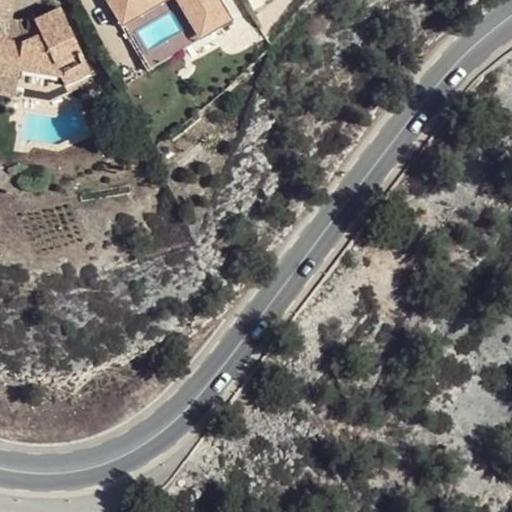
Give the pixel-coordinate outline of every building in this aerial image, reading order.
[(0,0),(0,18),(7,20),(12,17),(14,0),(0,0)] [(106,0),(112,10),(123,4),(126,10),(143,0),(187,0),(197,17),(205,12),(216,30),(232,21),(220,0),(106,0)] [(175,0),(199,40),(216,30),(205,12),(197,17),(187,0),(143,0),(126,10),(123,4),(112,10),(121,28),(168,0),(175,0)] [(23,43),(0,38),(0,75),(18,78),(20,69),(60,76),(64,84),(90,72),(60,8),(36,20),(33,21),(35,25),(40,35),(23,43)] [(0,38),(23,43),(40,35),(35,25),(24,30),(21,23),(31,17),(33,21),(36,20),(32,12),(20,18),(12,17),(7,20),(0,18),(0,38)] [(0,93),(16,96),(18,78),(0,75),(0,93)]
